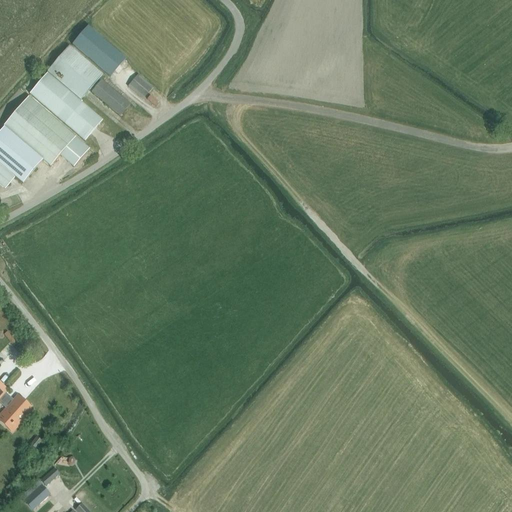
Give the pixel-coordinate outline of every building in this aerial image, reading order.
[(87,27),(72,45),(110,77),(125,59),(87,27)] [(81,101),(102,76),(69,48),(48,73),(81,101)] [(84,143),(102,123),(47,74),(29,94),(84,143)] [(142,100),(153,88),(138,76),(128,88),(142,100)] [(120,116),(130,105),(102,81),(92,93),(120,116)] [(50,168),(74,137),(27,97),(1,127),(4,129),(0,133),(0,185),(5,190),(15,178),(23,185),(42,162),(42,161),(50,168)] [(19,341),(10,330),(8,332),(7,332),(3,335),(12,347),(17,343),(16,343),(19,341)] [(16,349),(23,355),(32,347),(24,340),(16,349)] [(43,411),(54,393),(60,396),(68,382),(52,372),(42,389),(35,386),(26,401),(43,411)] [(18,398),(0,417),(0,421),(8,429),(14,423),(18,426),(32,410),(18,398)] [(41,442),(35,438),(28,447),(34,451),(41,442)] [(55,470),(42,480),(46,486),(60,476),(55,470)] [(38,483),(20,499),(31,511),(49,495),(38,483)]
